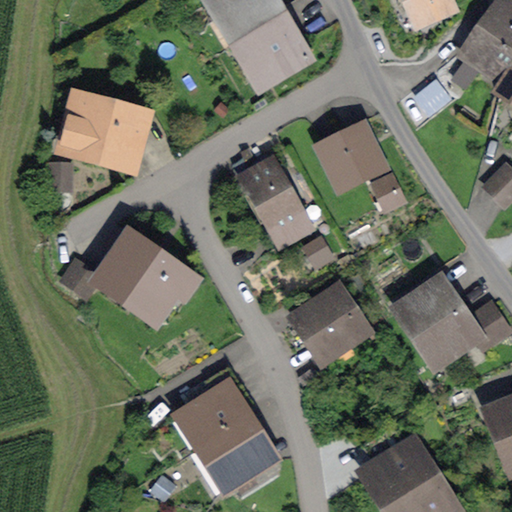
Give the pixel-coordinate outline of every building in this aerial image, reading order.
[(214,0),(265,86),(309,60),(287,22),(289,20),(282,8),(279,9),(273,0),(214,0)] [(407,0),(418,23),(450,9),(446,0),(407,0)] [(511,80),(511,3),(507,0),(506,0),(468,55),(486,67),(483,73),(502,86),(500,89),(504,92),(511,80)] [(78,100),(73,123),(79,125),(72,149),(131,165),(144,119),(78,100)] [(323,150),(341,186),(379,167),(362,131),(323,150)] [(272,162),(243,179),(281,247),(324,223),(311,201),(298,209),(272,162)] [(53,167),(53,189),(69,189),(70,167),(53,167)] [(511,173),(506,168),(487,187),(505,205),(511,197),(511,173)] [(185,301),(196,285),(119,231),(109,246),(120,254),(101,281),(155,319),(173,293),(185,301)] [(317,269),(337,257),(324,234),(304,246),(317,269)] [(77,263),(64,282),(85,296),(98,278),(77,263)] [(402,309),(437,361),(473,337),(481,349),(507,332),(490,306),(465,323),(439,285),(402,309)] [(361,331),(337,294),(300,320),(324,356),(361,331)] [(392,330),(385,317),(368,327),(376,340),(392,330)] [(205,446),(231,487),(271,462),(248,425),(250,423),(243,412),(253,406),(229,367),(181,396),(189,410),(182,414),(203,447),(205,446)] [(511,405),(493,413),(511,459),(511,405)] [(449,511),(453,510),(400,426),(368,446),(384,473),(373,479),(394,511),(449,511)]
